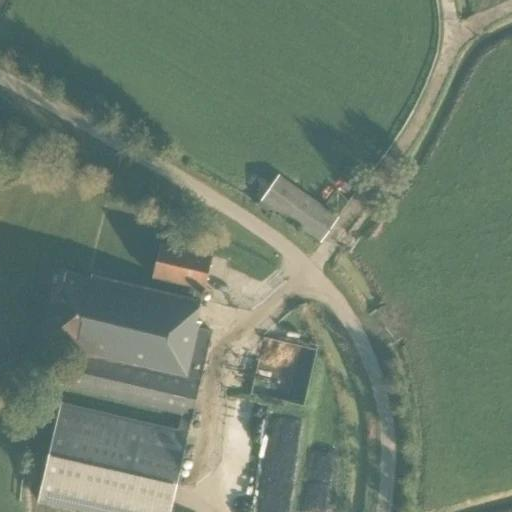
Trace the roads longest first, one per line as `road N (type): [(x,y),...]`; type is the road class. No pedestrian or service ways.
road 1 (unclassified): [(382,511),(389,438),(377,379),(351,324),(314,275),(207,195),(0,78)]
road 2 (track): [(314,275),(428,110),(451,62),(456,25),(449,0)]
